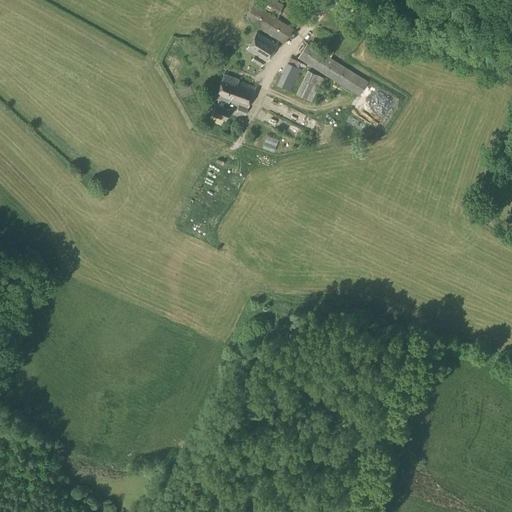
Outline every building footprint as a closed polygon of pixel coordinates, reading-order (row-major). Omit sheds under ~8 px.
[(278,15),(283,5),(272,0),(267,0),(263,8),(278,15)] [(283,43),(292,29),(254,4),(244,18),(257,27),(274,39),(275,38),(283,43)] [(302,26),(305,18),(295,13),(291,21),(302,26)] [(266,62),(277,45),(256,32),(245,49),(254,55),(251,61),(260,67),(264,60),(266,62)] [(358,96),(367,82),(306,43),(297,58),(358,96)] [(298,68),(300,62),(290,57),(287,63),(286,62),(276,84),(289,91),(300,69),(298,68)] [(311,102),(322,78),(307,71),(296,94),(311,102)] [(244,115),(255,87),(238,81),(238,80),(223,74),(214,98),(218,100),(215,106),(215,105),(211,115),(225,120),(229,110),(222,108),(224,102),(228,103),(228,102),(238,106),(236,111),(244,115)] [(270,135),(266,145),(276,149),(280,139),(270,135)] [(243,186),(248,173),(243,171),(238,184),(243,186)] [(162,211),(167,205),(159,200),(155,207),(162,211)]
